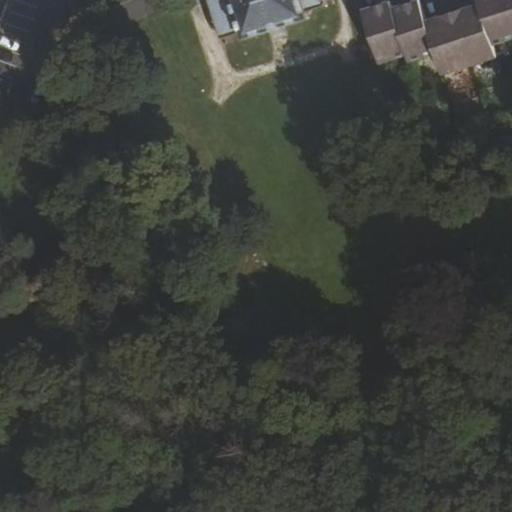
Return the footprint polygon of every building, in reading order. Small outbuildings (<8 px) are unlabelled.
[(245,40),(310,18),(308,11),(328,5),(326,0),(209,0),(222,39),(242,33),(245,40)] [(391,0),(383,3),(384,7),(371,12),(388,59),(409,52),(395,12),(394,7),(391,0)] [(395,12),(409,52),(412,61),(439,53),(429,24),(427,20),(420,0),(415,0),(412,1),(414,6),(395,12)] [(480,7),(493,45),(511,38),(511,11),(508,0),(477,0),(479,2),(480,7)] [(394,7),(395,12),(414,6),(412,1),(406,3),(394,7)] [(460,9),(461,13),(480,7),(479,2),(467,6),(460,9)] [(370,7),(371,12),(384,7),(383,3),(378,4),(370,7)] [(480,7),(461,13),(460,9),(453,11),(471,64),(496,56),(493,45),(480,7)] [(439,53),(445,73),(471,64),(453,11),(447,13),(449,17),(429,24),(439,53)] [(381,62),(388,59),(371,12),(364,14),(381,62)] [(429,24),(449,17),(447,13),(442,15),(427,20),(429,24)]
